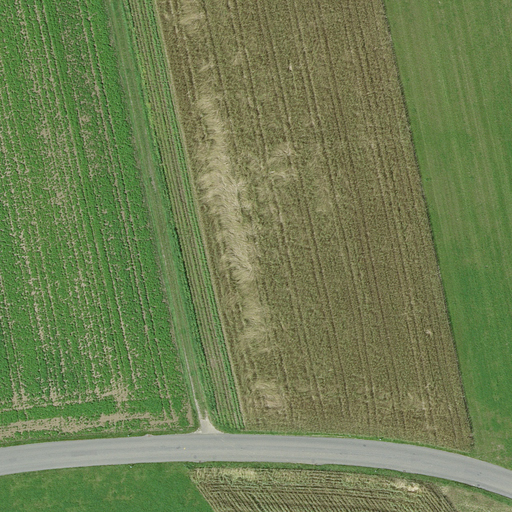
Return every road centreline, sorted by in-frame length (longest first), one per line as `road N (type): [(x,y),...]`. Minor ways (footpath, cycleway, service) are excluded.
road 1 (tertiary): [(511,483),(378,455),(289,448),(0,465)]
road 2 (track): [(211,449),(116,0)]
